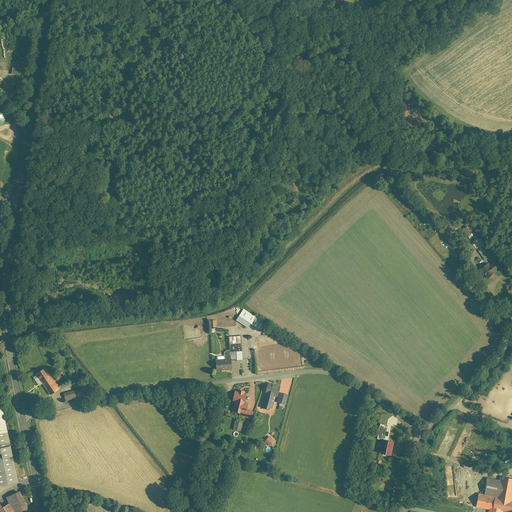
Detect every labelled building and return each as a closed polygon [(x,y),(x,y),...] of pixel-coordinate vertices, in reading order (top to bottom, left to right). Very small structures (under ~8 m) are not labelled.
[(21,76),(23,69),(14,68),(13,74),(21,76)] [(475,233),(469,224),(463,229),(469,238),(475,233)] [(485,247),(479,252),(485,260),(491,255),(485,247)] [(489,262),(480,269),(487,278),(497,271),(497,272),(505,266),(498,257),(489,264),(489,262)] [(255,316),(243,309),(238,316),(250,323),(255,316)] [(250,323),(238,316),(236,320),(248,327),(250,323)] [(255,316),(250,323),(260,330),(265,322),(255,316)] [(240,336),(229,337),(230,351),(236,351),(241,351),(240,336)] [(224,359),(216,360),(217,370),(231,369),(230,359),(224,359)] [(50,376),(44,368),(36,373),(49,395),(59,389),(50,376)] [(280,387),(268,383),(265,392),(274,395),(277,396),(280,387)] [(80,389),(63,393),(65,400),(88,394),(86,388),(80,389)] [(237,392),(234,391),(232,400),(234,401),(232,411),(239,413),(239,415),(251,418),(252,411),(246,410),(248,403),(244,402),(246,394),(244,393),(244,392),(237,390),(237,392)] [(272,399),(274,395),(265,392),(261,405),(263,405),(262,408),(268,410),(269,407),(271,408),(274,399),(272,399)] [(287,395),(280,392),(277,402),(285,404),(287,395)] [(1,406),(0,406),(0,485),(17,482),(1,406)] [(235,419),(232,430),(240,431),(242,421),(235,419)] [(274,441),(269,436),(265,440),(269,445),(274,441)] [(393,442),(383,440),(380,454),(390,456),(393,442)] [(511,511),(511,477),(498,475),(497,481),(487,479),(484,495),(479,494),(477,507),(511,511)] [(18,491),(6,497),(9,503),(13,511),(18,511),(26,509),(18,491)] [(1,508),(0,508),(0,511),(13,511),(9,503),(1,508)]
